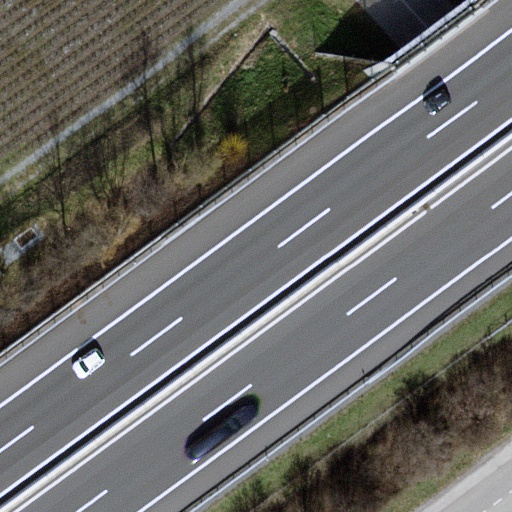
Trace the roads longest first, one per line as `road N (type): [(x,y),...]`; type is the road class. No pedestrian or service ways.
road 1 (motorway): [(511,72),(0,447)]
road 2 (motorway): [(76,511),(511,192)]
road 3 (track): [(245,0),(0,198)]
road 4 (unclassified): [(511,122),(400,0)]
